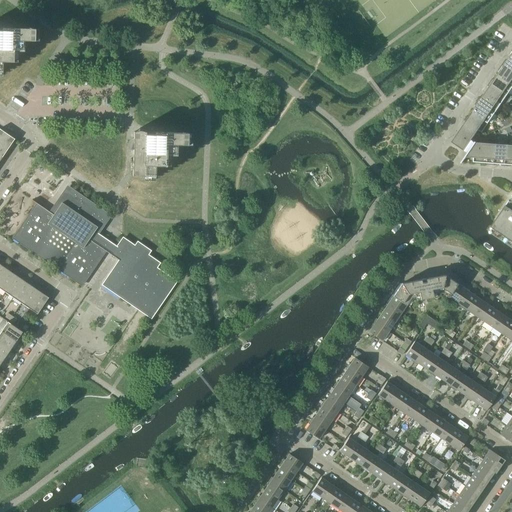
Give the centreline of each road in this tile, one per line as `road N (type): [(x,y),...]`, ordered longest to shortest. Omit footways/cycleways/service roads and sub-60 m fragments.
road 1 (residential): [(511,179),(448,166),(435,148),(511,35)]
road 2 (residential): [(0,400),(65,306),(64,289),(0,243)]
road 3 (residential): [(345,338),(511,451)]
road 4 (residential): [(391,511),(280,434)]
road 5 (residential): [(345,338),(392,272),(439,261)]
